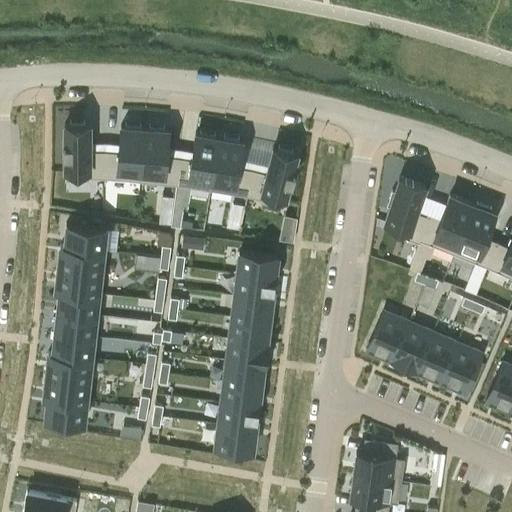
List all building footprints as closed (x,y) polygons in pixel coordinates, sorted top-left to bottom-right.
[(103,148),(102,175),(140,179),(144,123),(121,121),(119,149),(103,148)] [(90,122),(65,122),(66,178),(90,178),(91,176),(102,175),(103,148),(90,148),(90,122)] [(144,123),(140,179),(176,181),(178,154),(167,153),(169,125),(144,123)] [(178,154),(176,181),(210,187),(219,132),(199,129),(193,155),(178,154)] [(219,132),(210,187),(247,194),(252,166),(241,164),(246,137),(219,132)] [(252,166),(247,194),(260,197),(259,200),(284,206),(297,151),(272,145),(267,169),(252,166)] [(400,176),(385,218),(409,226),(406,235),(419,239),(420,236),(427,217),(415,213),(425,185),(400,176)] [(161,194),(159,222),(170,223),(172,205),(173,195),(161,194)] [(427,217),(420,236),(454,250),(472,204),(450,195),(440,220),(427,215),(427,217)] [(472,204),(454,250),(487,263),(497,241),(484,236),(494,212),(472,204)] [(172,205),(170,223),(170,224),(176,225),(179,225),(182,206),(172,205)] [(240,228),(242,216),(229,214),(227,226),(240,228)] [(284,214),(279,238),(293,240),(294,236),(297,217),(284,214)] [(67,221),(65,243),(103,248),(105,226),(67,221)] [(420,237),(419,239),(409,267),(418,270),(419,271),(424,256),(428,257),(433,243),(432,242),(420,237)] [(497,241),(487,263),(511,273),(511,238),(508,246),(497,241)] [(65,243),(60,287),(98,291),(103,248),(65,243)] [(162,243),(161,254),(169,255),(170,244),(162,243)] [(240,245),(236,272),(275,277),(278,250),(240,245)] [(176,253),(175,263),(183,264),(185,254),(176,253)] [(169,255),(161,254),(159,265),(168,266),(169,255)] [(175,263),(173,273),(182,275),(183,264),(175,263)] [(415,279),(425,282),(427,274),(417,270),(415,279)] [(236,272),(233,293),(272,298),(275,277),(236,272)] [(437,278),(427,274),(425,282),(435,285),(437,278)] [(156,286),(155,297),(163,298),(166,277),(158,275),(156,286)] [(60,287),(58,308),(95,312),(98,291),(60,287)] [(233,293),(231,314),(269,319),(272,298),(233,293)] [(475,298),(464,294),(460,303),(471,308),(475,298)] [(170,296),(169,306),(177,307),(179,297),(170,296)] [(155,297),(153,308),(162,309),(163,298),(155,297)] [(485,303),(475,298),(471,308),(482,312),(485,303)] [(169,306),(168,317),(176,318),(177,307),(169,306)] [(58,308),(55,330),(93,334),(95,312),(58,308)] [(387,308),(369,347),(390,357),(409,318),(387,308)] [(231,314),(228,336),(266,341),(269,319),(231,314)] [(409,318),(390,357),(410,367),(429,327),(409,318)] [(163,327),(162,338),(170,339),(171,329),(163,327)] [(429,327),(410,367),(436,378),(455,339),(429,327)] [(55,330),(53,351),(91,355),(93,334),(55,330)] [(162,331),(153,330),(152,341),(160,341),(162,331)] [(228,336),(225,357),(264,362),(266,341),(228,336)] [(455,339),(436,378),(457,389),(476,347),(455,338),(455,339)] [(53,351),(48,394),(86,398),(91,355),(53,351)] [(146,361),(154,363),(155,352),(147,351),(146,361)] [(225,357),(223,379),(261,384),(264,362),(225,357)] [(511,361),(503,357),(484,399),(508,410),(511,400),(511,361)] [(162,360),(160,370),(168,371),(170,361),(162,360)] [(146,361),(144,372),(142,383),(151,384),(154,363),(146,361)] [(160,370),(158,380),(167,382),(168,371),(160,370)] [(223,379),(220,400),(258,405),(261,384),(223,379)] [(48,394),(45,416),(83,420),(86,398),(48,394)] [(140,394),(139,404),(147,406),(149,395),(140,394)] [(220,400),(217,422),(256,427),(258,405),(220,400)] [(155,402),(153,412),(161,414),(163,403),(155,402)] [(147,406),(139,404),(137,415),(145,417),(147,406)] [(153,412),(151,423),(160,424),(161,414),(153,412)] [(217,422),(214,443),(226,445),(225,448),(241,450),(241,447),(253,448),(256,427),(217,422)] [(357,450),(353,473),(401,479),(404,456),(395,455),(397,441),(365,437),(364,451),(357,450)] [(432,468),(430,483),(440,485),(442,469),(432,468)] [(353,473),(350,494),(357,495),(355,508),(381,511),(387,511),(389,500),(398,501),(401,479),(353,473)] [(24,505),(23,511),(28,511),(73,511),(76,497),(59,494),(60,491),(44,488),(44,491),(27,488),(24,505)] [(137,511),(153,511),(156,502),(141,498),(137,511)]
